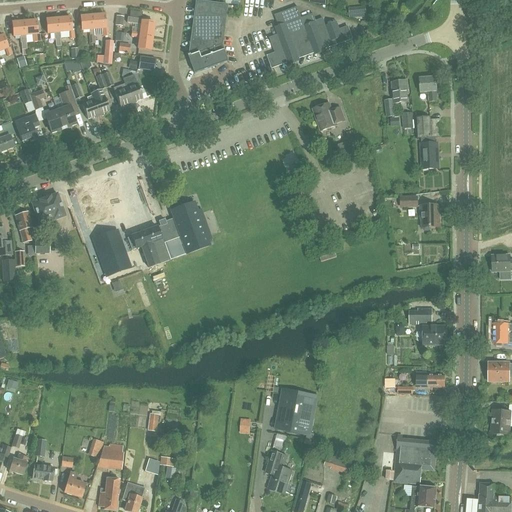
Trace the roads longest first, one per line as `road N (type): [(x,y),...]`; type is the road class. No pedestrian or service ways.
road 1 (secondary): [(457,511),(468,287),(460,26)]
road 2 (secondary): [(190,123),(460,26)]
road 3 (secondary): [(0,194),(190,123)]
road 4 (residential): [(0,10),(114,1),(179,11)]
